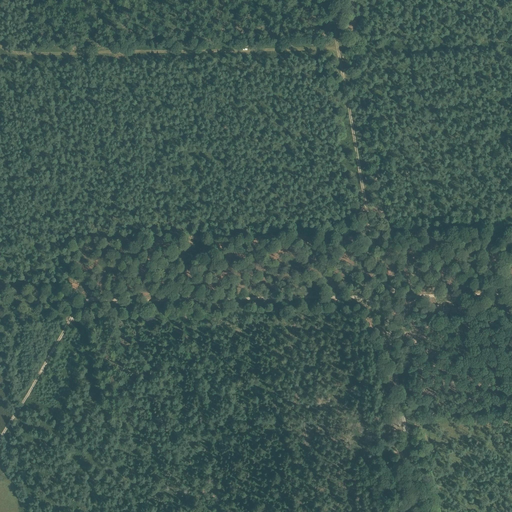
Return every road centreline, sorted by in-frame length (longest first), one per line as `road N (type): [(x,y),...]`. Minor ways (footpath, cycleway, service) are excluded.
road 1 (track): [(327,0),(374,276),(362,295),(378,307),(414,511)]
road 2 (track): [(362,295),(0,299)]
road 3 (track): [(0,46),(335,46)]
road 4 (track): [(0,440),(85,297)]
road 5 (track): [(511,292),(391,294),(388,282),(374,276)]
